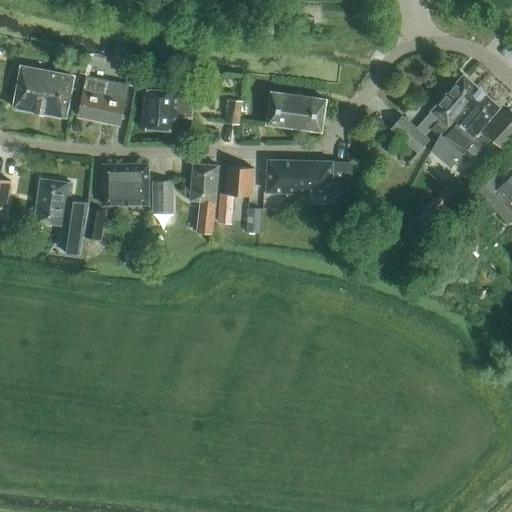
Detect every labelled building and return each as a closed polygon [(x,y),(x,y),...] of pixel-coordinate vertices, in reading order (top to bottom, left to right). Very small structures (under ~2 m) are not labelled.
[(0,83),(4,85),(9,60),(0,58),(0,83)] [(89,59),(79,58),(76,71),(86,73),(89,59)] [(140,61),(125,58),(124,67),(139,69),(140,61)] [(66,117),(74,75),(21,65),(13,107),(35,111),(35,112),(44,114),(44,113),(66,117)] [(426,134),(434,126),(439,119),(448,126),(480,89),(463,74),(425,118),(416,127),(403,115),(390,129),(417,152),(430,138),(426,134)] [(86,76),(78,116),(120,124),(128,84),(86,76)] [(194,90),(190,90),(178,90),(178,89),(144,87),(141,128),(175,130),(176,118),(192,119),(194,90)] [(439,119),(434,126),(441,132),(463,153),(473,142),(478,147),(490,135),(504,148),(511,138),(511,117),(503,110),(500,107),(480,89),(448,126),(439,119)] [(321,131),(326,99),(271,91),(267,123),(321,131)] [(230,99),(226,122),(238,124),(242,100),(230,99)] [(432,152),(455,171),(466,157),(443,139),(432,152)] [(332,161),(268,160),(267,191),(332,193),(332,186),(346,187),(346,166),(344,161),(332,161)] [(149,204),(148,163),(103,164),(103,205),(149,204)] [(219,165),(193,163),(190,199),(201,200),(199,230),(213,231),(219,165)] [(254,167),(228,166),(226,193),(221,193),(219,222),(231,223),(233,204),(234,194),(248,195),(248,206),(246,230),(259,231),(261,207),(263,207),(264,191),(252,191),(254,167)] [(477,190),(508,222),(511,217),(511,175),(504,183),(495,173),(477,190)] [(0,207),(7,208),(12,180),(0,177),(0,207)] [(456,177),(448,186),(460,196),(468,187),(456,177)] [(70,202),(72,183),(41,178),(35,221),(66,225),(63,251),(79,254),(86,201),(73,200),(73,202),(70,202)] [(174,212),(173,180),(152,180),(152,213),(174,212)] [(100,239),(105,211),(90,208),(85,236),(100,239)] [(456,229),(467,217),(456,208),(445,220),(456,229)]
